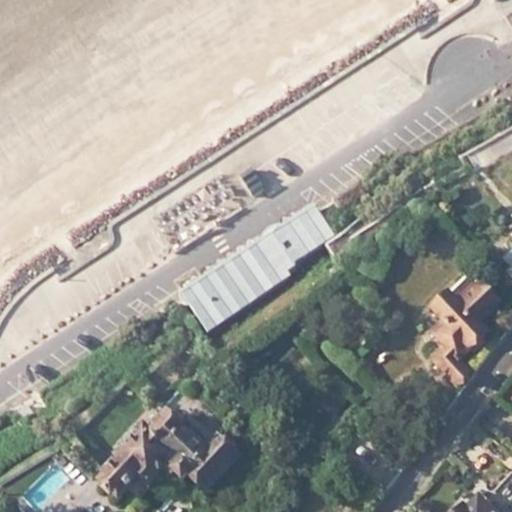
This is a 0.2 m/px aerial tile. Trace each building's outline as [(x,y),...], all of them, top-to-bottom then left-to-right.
[(383,208),(365,177),(349,187),(334,195),(353,226),(383,208)] [(338,239),(317,205),(181,286),(208,329),(305,271),(300,263),(304,260),(338,239)] [(309,268),(304,260),(300,263),(305,271),(309,268)] [(455,389),(469,375),(458,363),(468,353),(472,357),(484,345),(480,341),(488,334),(478,324),(499,305),(483,287),(474,295),(463,284),(433,312),(444,324),(432,334),(443,346),(427,361),(455,389)] [(36,410),(29,400),(16,408),(22,419),(36,410)] [(113,477),(89,502),(93,506),(94,511),(93,511),(119,511),(127,504),(136,511),(140,511),(153,498),(161,505),(166,500),(172,507),(179,500),(192,511),(200,511),(229,482),(209,464),(197,477),(173,454),(172,444),(165,438),(157,441),(155,439),(129,465),(121,457),(108,471),(113,477)]
